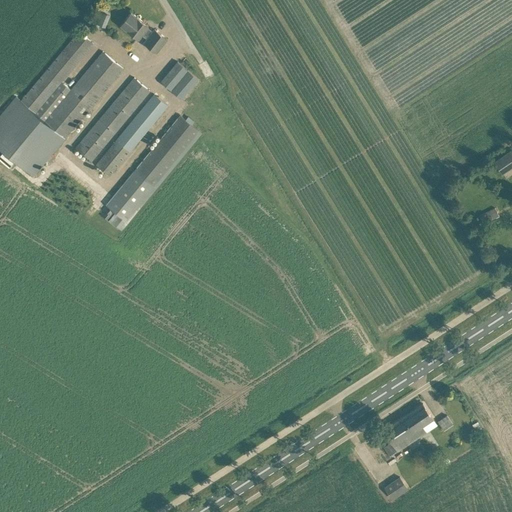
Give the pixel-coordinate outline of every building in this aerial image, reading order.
[(141,34),(145,38),(143,42),(156,53),(169,37),(155,27),(152,30),(147,27),(148,25),(131,12),(121,24),(138,38),(141,34)] [(78,30),(20,100),(65,137),(123,68),(102,50),(70,89),(61,82),(93,43),(78,30)] [(161,80),(171,89),(187,69),(178,61),(161,80)] [(75,146),(91,160),(150,90),(133,76),(75,146)] [(96,163),(109,174),(167,105),(154,93),(96,163)] [(65,137),(20,100),(15,96),(0,114),(0,147),(33,175),(65,137)] [(135,169),(154,185),(199,130),(180,114),(135,169)] [(122,230),(202,132),(199,130),(154,185),(135,169),(106,204),(111,208),(108,212),(109,212),(105,216),(122,230)] [(511,148),(494,161),(503,174),(511,167),(511,148)] [(477,217),(481,224),(499,215),(495,208),(477,217)] [(423,402),(383,429),(391,441),(396,449),(397,450),(398,451),(427,431),(426,429),(423,425),(433,418),(428,411),(423,402)] [(438,420),(444,429),(453,424),(447,415),(438,420)] [(400,476),(385,487),(393,499),(408,488),(400,476)]
